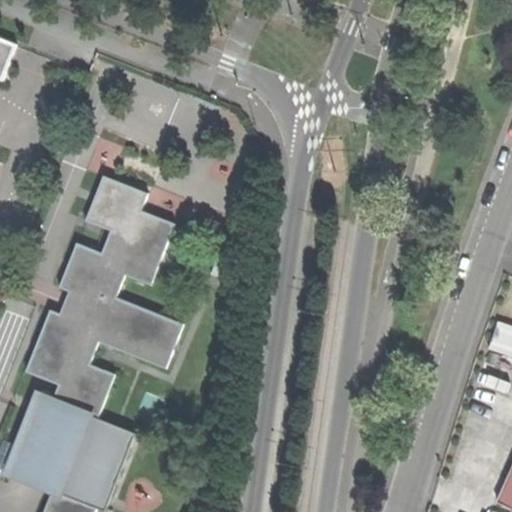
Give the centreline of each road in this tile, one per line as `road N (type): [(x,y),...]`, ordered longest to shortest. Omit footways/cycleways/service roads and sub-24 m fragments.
road 1 (primary): [(324,511),(388,86)]
road 2 (primary): [(304,166),(254,511)]
road 3 (unclassified): [(511,185),(450,343),(404,511)]
road 4 (residential): [(68,0),(270,85)]
